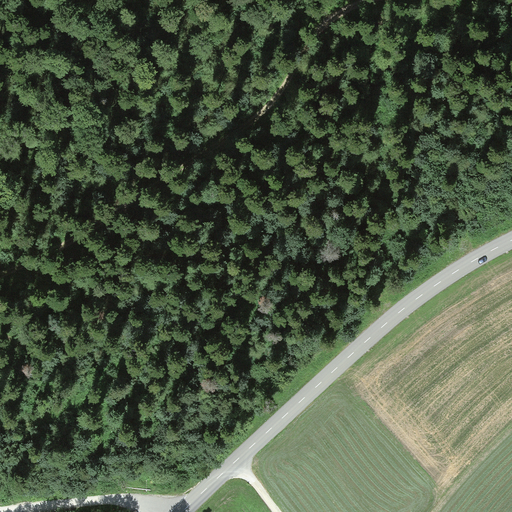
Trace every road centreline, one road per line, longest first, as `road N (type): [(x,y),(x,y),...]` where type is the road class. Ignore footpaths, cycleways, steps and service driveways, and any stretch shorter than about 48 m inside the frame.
road 1 (track): [(0,264),(208,155),(254,114),(319,25),(368,0)]
road 2 (tertiary): [(511,237),(383,323),(180,511)]
road 3 (track): [(165,511),(131,499),(0,511)]
